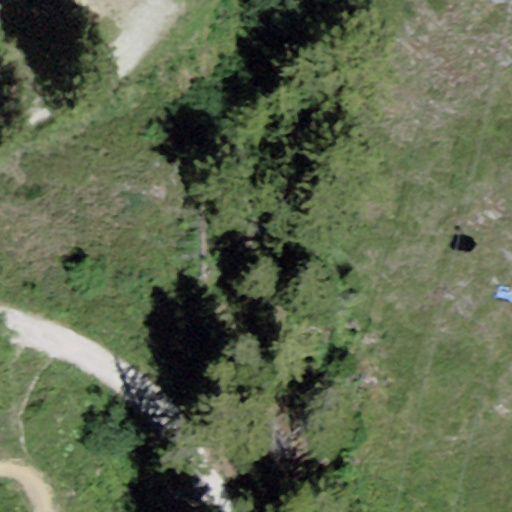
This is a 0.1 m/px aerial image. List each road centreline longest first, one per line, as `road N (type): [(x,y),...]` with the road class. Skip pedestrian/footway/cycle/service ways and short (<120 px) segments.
road 1 (track): [(228,511),(171,421),(101,361),(0,324)]
road 2 (track): [(0,134),(77,95),(156,13)]
